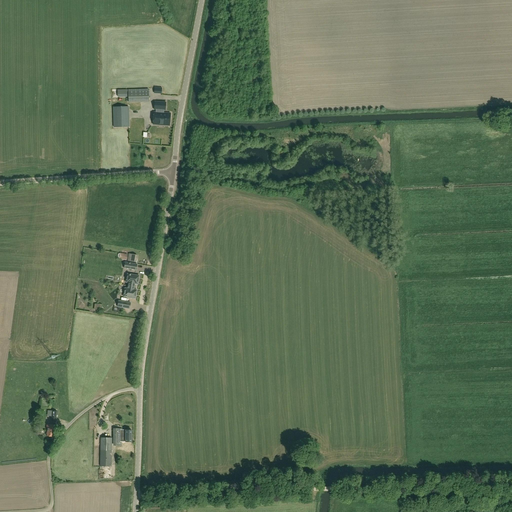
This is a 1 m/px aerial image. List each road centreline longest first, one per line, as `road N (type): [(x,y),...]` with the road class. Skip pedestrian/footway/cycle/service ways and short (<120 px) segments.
road 1 (track): [(136,496),(511,484)]
road 2 (tertiary): [(135,511),(140,381),(174,173)]
road 3 (tertiary): [(174,173),(202,0)]
road 4 (unclassified): [(0,182),(174,173)]
